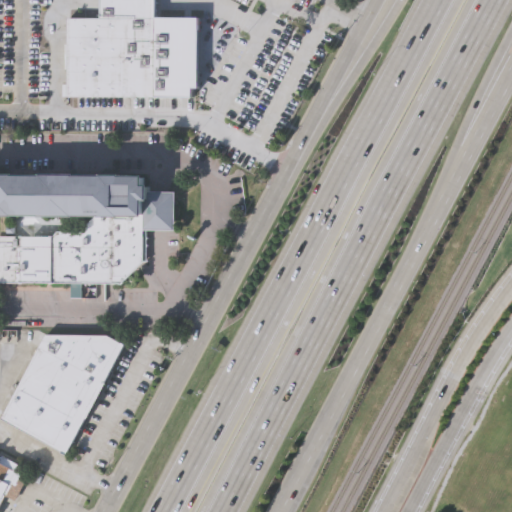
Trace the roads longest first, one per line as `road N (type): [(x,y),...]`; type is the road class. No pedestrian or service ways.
road 1 (motorway): [(438,0),(164,511)]
road 2 (motorway): [(456,0),(183,511)]
road 3 (motorway): [(219,511),(490,0)]
road 4 (motorway): [(197,511),(467,0)]
road 5 (secondary): [(320,102),(102,511)]
road 6 (secondary): [(286,506),(466,153)]
road 7 (secondary): [(511,281),(386,511)]
road 8 (secondary): [(415,511),(511,339)]
road 9 (motorway): [(390,0),(320,102)]
road 10 (motorway): [(466,153),(506,39)]
